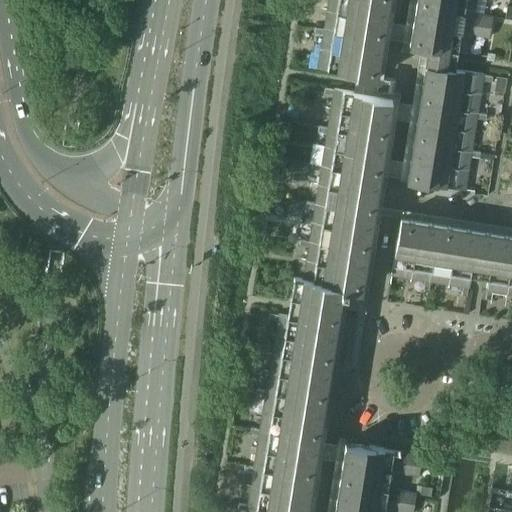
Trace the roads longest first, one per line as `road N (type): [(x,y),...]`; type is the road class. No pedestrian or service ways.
road 1 (secondary): [(145,511),(175,233)]
road 2 (secondary): [(126,241),(102,511)]
road 3 (primary): [(175,233),(206,0)]
road 4 (residential): [(392,198),(407,94),(396,52),(404,0)]
road 5 (primary): [(0,143),(36,204),(85,233),(126,241)]
road 6 (primary): [(43,161),(25,130),(5,0)]
road 7 (residential): [(426,364),(426,384),(411,398),(391,399),(376,385),(383,353),(404,346),(421,355)]
road 8 (primary): [(148,112),(108,157),(84,167),(43,161)]
road 9 (residential): [(511,217),(392,198)]
